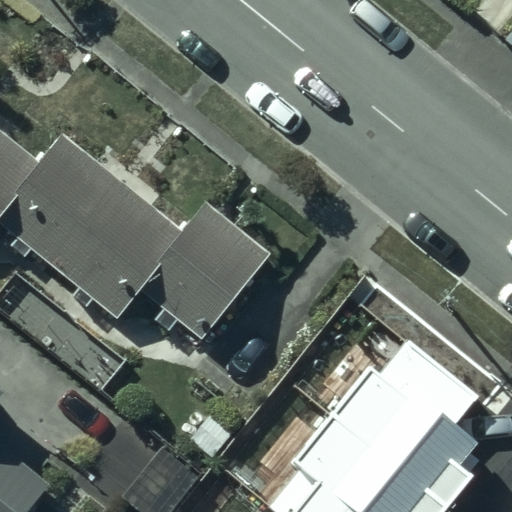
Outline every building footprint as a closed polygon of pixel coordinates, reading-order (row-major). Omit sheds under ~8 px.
[(511,28),(499,42),(511,52),(511,28)] [(0,146),(0,258),(98,339),(128,303),(187,351),(250,274),(186,221),(167,244),(40,140),(20,163),(0,146)] [(313,370),(267,422),(301,451),(345,397),(313,370)] [(0,511),(46,511),(49,510),(0,470),(0,418),(4,414),(0,410),(0,511)] [(436,511),(359,448),(306,511),(436,511)] [(175,511),(191,494),(160,468),(123,511),(175,511)]
